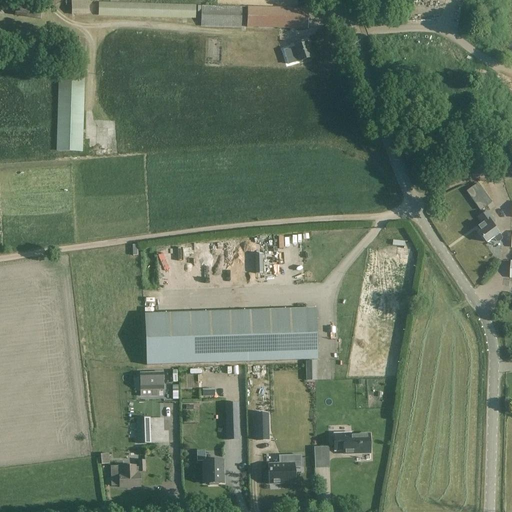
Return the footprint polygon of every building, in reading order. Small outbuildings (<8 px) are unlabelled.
[(89,14),(89,1),(72,1),(72,15),(89,14)] [(99,3),(99,16),(196,19),(196,6),(99,3)] [(16,5),(15,15),(35,18),(41,18),(42,9),(37,8),(16,5)] [(242,23),(242,19),(242,7),(201,6),(201,27),(241,28),(242,23)] [(248,7),(247,19),(247,23),(247,28),(308,29),(308,9),(248,7)] [(383,17),(381,7),(373,8),(375,18),(383,17)] [(495,43),(498,36),(491,34),(488,41),(495,43)] [(68,38),(68,64),(86,64),(86,39),(68,38)] [(307,43),(290,48),(283,51),(288,65),(300,61),(311,57),(307,43)] [(59,78),(57,151),(82,152),(84,79),(59,78)] [(467,191),(481,210),(492,202),(479,183),(467,191)] [(489,212),(480,218),(488,228),(481,233),(488,243),(501,234),(494,224),(496,222),(489,212)] [(316,310),(145,315),(147,364),(318,360),(316,310)] [(307,381),(317,381),(316,361),(306,362),(307,381)] [(178,391),(235,390),(235,366),(178,367),(178,391)] [(162,373),(141,373),(141,390),(151,390),(151,396),(157,396),(157,390),(163,390),(162,373)] [(226,403),(227,430),(239,430),(238,403),(226,403)] [(268,413),(255,414),(256,441),(269,440),(268,413)] [(138,443),(151,443),(149,417),(137,417),(138,443)] [(335,438),(332,438),(333,444),(335,444),(335,449),(344,449),(344,454),(362,453),(362,450),(370,450),(370,435),(344,436),(344,433),(335,433),(335,438)] [(110,464),(109,454),(100,455),(101,464),(110,464)] [(267,480),(269,480),(269,485),(283,484),(283,482),(295,482),(295,468),(302,467),(302,455),(280,456),(281,464),(268,464),(269,473),(267,473),(267,480)] [(223,460),(204,461),(204,483),(210,483),(210,485),(218,485),(218,482),(224,482),(223,460)] [(139,461),(139,467),(135,467),(135,466),(122,466),(111,467),(111,486),(119,486),(119,487),(140,487),(139,476),(139,472),(145,472),(145,461),(139,461)]
